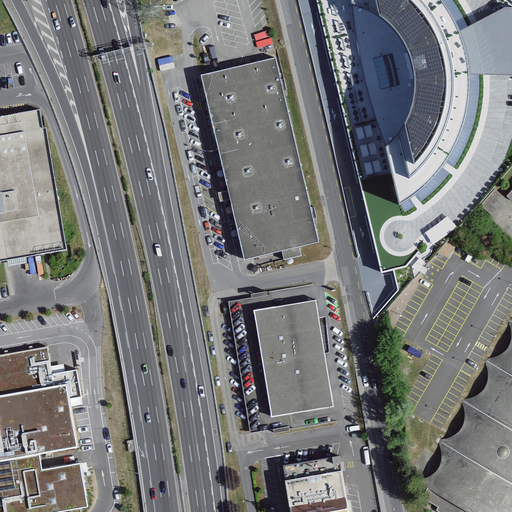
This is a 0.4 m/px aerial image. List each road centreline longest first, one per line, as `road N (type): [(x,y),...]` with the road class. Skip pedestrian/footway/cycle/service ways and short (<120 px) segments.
road 1 (unclassified): [(395,511),(287,0)]
road 2 (motorway): [(14,0),(126,265)]
road 3 (motorway): [(162,269),(95,0)]
road 4 (motorway): [(58,0),(126,265)]
road 5 (motorway): [(162,269),(126,0)]
road 6 (motorway): [(126,265),(167,511)]
road 7 (motorway): [(202,511),(162,269)]
